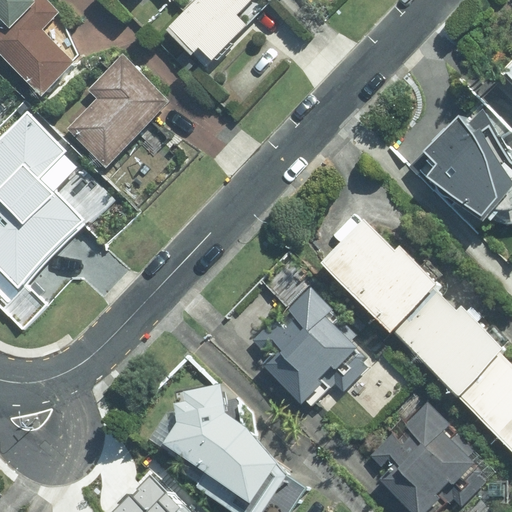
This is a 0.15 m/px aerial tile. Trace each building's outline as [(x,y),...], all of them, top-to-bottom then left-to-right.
[(0,0),(0,13),(12,25),(0,37),(0,50),(52,101),(86,67),(52,34),(69,17),(51,0),(43,0),(41,2),(39,0),(0,0)] [(206,0),(174,34),(201,60),(209,53),(223,67),(259,30),(248,20),(267,0),(206,0)] [(101,99),(71,129),(112,169),(178,103),(128,54),(92,91),(101,99)] [(431,150),(414,167),(442,186),(444,193),(452,200),(459,200),(465,199),(496,220),(503,224),(511,225),(511,146),(487,109),(474,122),(470,117),(434,152),(431,150)] [(68,150),(31,113),(0,144),(0,264),(15,280),(33,279),(82,230),(80,211),(61,194),(61,183),(48,171),(68,150)] [(373,220),(329,264),(511,443),(511,356),(511,355),(511,354),(511,347),(471,307),(466,311),(445,291),(450,286),(410,247),(405,251),(373,220)] [(269,366),(309,406),(331,385),(328,381),(341,369),(343,371),(366,349),(334,316),(341,310),(319,287),(294,311),(303,319),(291,331),(281,321),(276,326),(281,330),(279,332),(274,327),(273,328),(271,326),(256,341),(268,354),(277,345),(283,352),(269,366)] [(296,511),(311,488),(286,472),(291,465),(259,429),(236,414),(231,386),(192,392),(193,402),(182,404),(183,410),(171,412),(154,440),(170,450),(165,459),(205,485),(202,489),(238,511),(296,511)] [(395,435),(374,455),(385,467),(396,457),(403,464),(386,480),(418,511),(436,511),(449,499),(445,496),(458,483),(461,486),(485,465),(455,436),(441,450),(438,447),(458,425),(436,403),(412,426),(405,418),(392,431),(395,435)] [(124,511),(198,511),(156,473),(122,509),(124,511)]
